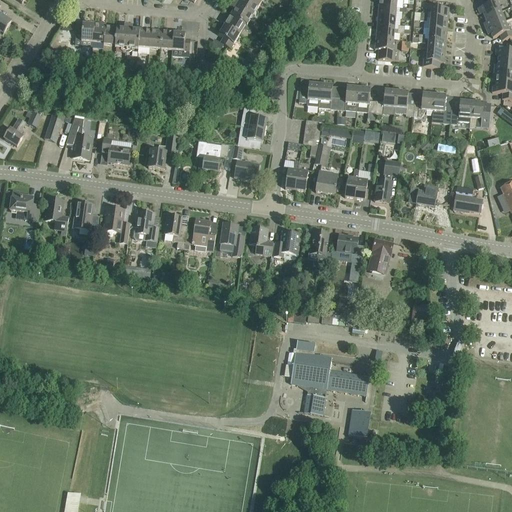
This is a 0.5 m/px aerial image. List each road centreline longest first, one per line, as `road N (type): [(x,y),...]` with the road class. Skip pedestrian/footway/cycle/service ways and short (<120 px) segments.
road 1 (unclassified): [(270,209),(0,172)]
road 2 (residential): [(270,209),(281,80),(296,69),(356,69)]
road 3 (residential): [(356,69),(369,78),(460,86),(472,21),(463,0)]
road 4 (residential): [(378,344),(436,355),(455,345),(447,238)]
road 5 (unclassified): [(447,238),(270,209)]
road 6 (residential): [(203,15),(78,0)]
road 7 (residential): [(0,105),(64,0)]
